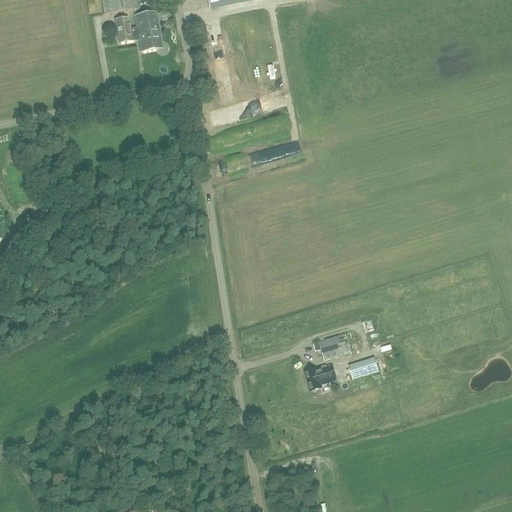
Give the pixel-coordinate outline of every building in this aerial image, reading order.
[(101,0),(104,15),(139,9),(137,0),(101,0)] [(207,0),(210,9),(255,0),(207,0)] [(162,49),(156,13),(134,17),(136,28),(129,29),(128,18),(115,20),(119,44),(135,41),(138,41),(140,52),(162,49)] [(341,344),(339,338),(319,344),(319,343),(313,345),(315,353),(321,351),(324,361),(348,354),(345,343),(341,344)] [(357,380),(383,372),(378,357),(352,365),(357,380)] [(335,381),(331,366),(315,371),(315,370),(306,373),(311,392),(320,389),(320,386),(335,381)]
